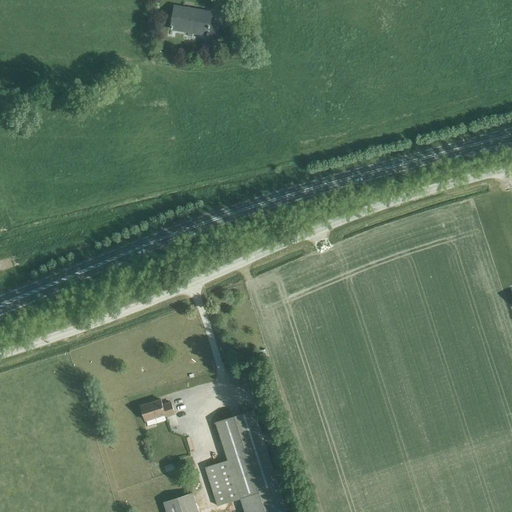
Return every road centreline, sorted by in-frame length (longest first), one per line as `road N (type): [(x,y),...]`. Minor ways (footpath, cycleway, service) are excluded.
road 1 (unclassified): [(0,356),(384,203),(511,169)]
road 2 (primary): [(511,134),(240,211),(0,304)]
